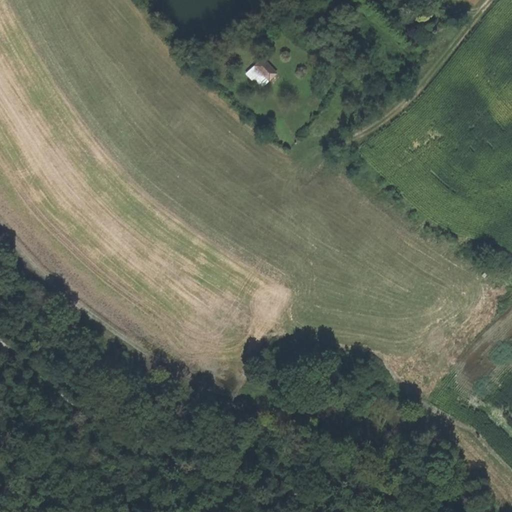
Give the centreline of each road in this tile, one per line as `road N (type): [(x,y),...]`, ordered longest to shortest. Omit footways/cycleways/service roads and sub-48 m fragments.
road 1 (track): [(290,511),(96,417),(0,334)]
road 2 (track): [(312,150),(397,105),(494,0)]
